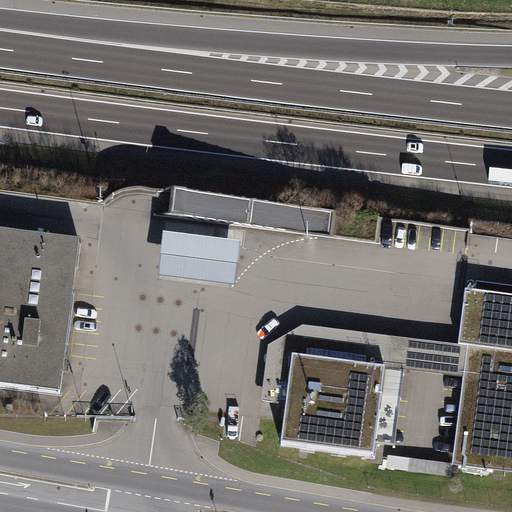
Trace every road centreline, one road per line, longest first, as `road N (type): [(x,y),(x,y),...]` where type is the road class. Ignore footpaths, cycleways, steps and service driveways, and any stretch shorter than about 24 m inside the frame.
road 1 (motorway): [(0,109),(511,170)]
road 2 (motorway): [(511,108),(0,48)]
road 3 (motorway): [(511,55),(0,43)]
road 4 (secondary): [(311,511),(0,457)]
